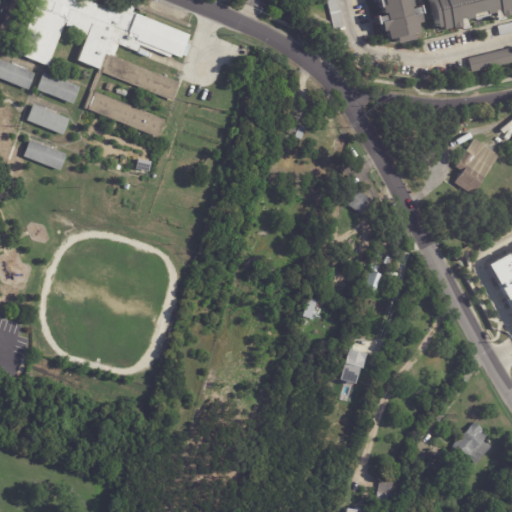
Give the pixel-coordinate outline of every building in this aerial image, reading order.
[(84,0),(120,14),(122,9),(191,37),(180,58),(125,39),(122,45),(115,43),(111,54),(179,81),(169,101),(76,63),(87,35),(61,27),(45,69),(17,55),(36,0),(84,0)] [(332,30),(325,0),(336,0),(342,28),(332,30)] [(407,10),(408,11),(417,9),(418,15),(416,16),(418,24),(415,25),(417,34),(409,36),(410,41),(394,44),(392,39),(386,41),(384,32),(378,33),(375,19),(380,18),(376,0),(408,0),(410,8),(407,8),(407,10)] [(511,0),(511,12),(506,14),(507,16),(492,19),(491,14),(462,21),(464,27),(449,30),(448,29),(439,31),(438,28),(435,29),(427,0),(511,0)] [(511,34),(498,38),(495,27),(511,22),(511,34)] [(468,69),(466,61),(511,49),(511,63),(469,74),(468,69)] [(0,59),(4,61),(35,74),(28,90),(0,78),(0,59)] [(46,72),(80,86),(73,104),(37,89),(44,72),(46,72)] [(116,93),(119,88),(129,92),(126,98),(116,93)] [(94,91),(164,120),(158,137),(88,110),(94,91)] [(28,121),(34,104),(39,106),(38,107),(51,112),(52,111),(56,113),(56,114),(69,119),(63,135),(28,121)] [(11,127),(4,149),(0,147),(0,108),(15,113),(11,127)] [(286,121),(294,123),(294,124),(304,127),(302,133),(293,131),(293,132),(291,132),(290,136),(280,133),(284,120),(286,121)] [(31,140),(67,154),(61,170),(25,156),(31,140)] [(485,148),(497,157),(470,196),(452,184),(460,172),(454,168),(473,140),(485,148)] [(142,160),(155,163),(152,172),(151,172),(150,177),(136,173),(137,167),(139,167),(139,166),(140,167),(140,164),(139,164),(139,161),(141,162),(142,160)] [(349,186),(370,200),(359,215),(336,199),(347,184),(349,186)] [(511,250),(491,261),(511,302),(511,250)] [(281,266),(286,253),(290,254),(285,268),(281,266)] [(373,272),(378,274),(371,289),(362,285),(369,270),(373,272)] [(315,301),(310,320),(300,317),(306,298),(315,301)] [(362,356),(358,369),(356,368),(351,385),(336,380),(342,364),(341,364),(346,349),(362,354),(362,356)] [(459,448),(454,443),(474,422),(487,434),(482,438),(491,446),(474,463),(459,448)] [(389,491),(385,510),(372,507),(376,488),(389,491)]
